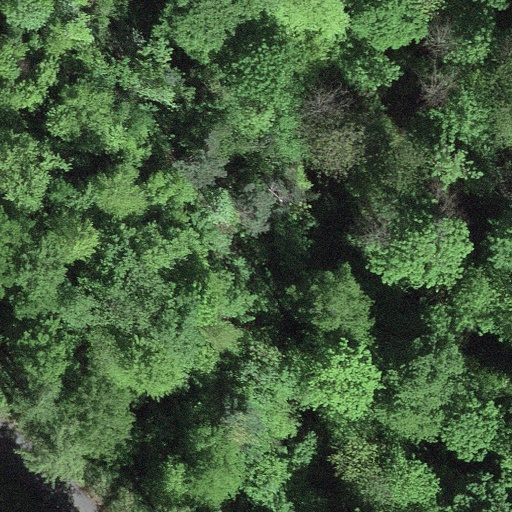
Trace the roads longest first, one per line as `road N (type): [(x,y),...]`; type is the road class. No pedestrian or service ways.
road 1 (motorway): [(511,455),(0,218)]
road 2 (motorway): [(0,457),(110,511)]
road 3 (residential): [(86,511),(68,484),(0,430)]
